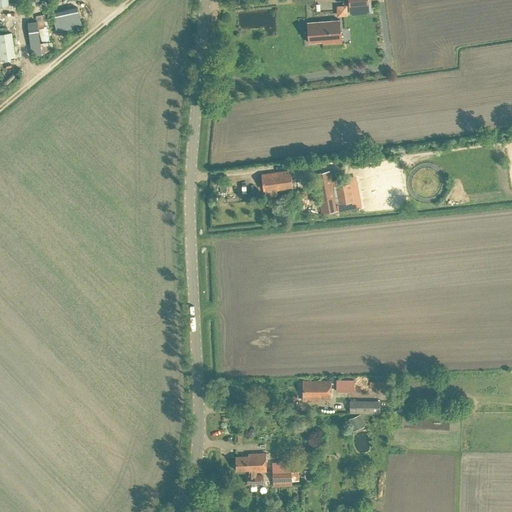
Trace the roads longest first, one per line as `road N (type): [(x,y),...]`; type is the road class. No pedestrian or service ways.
road 1 (secondary): [(174,511),(195,473),(201,432),(189,165),(205,0)]
road 2 (track): [(0,106),(128,0)]
